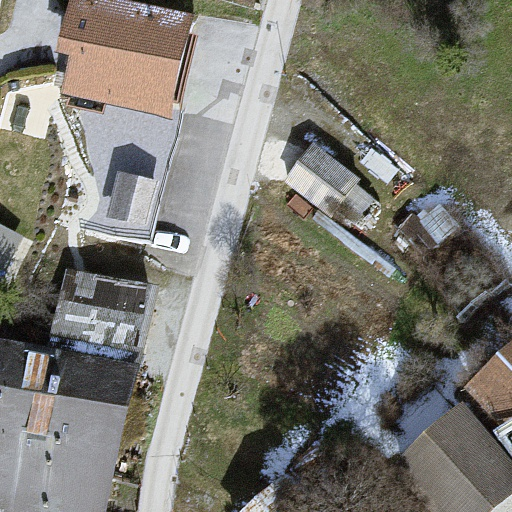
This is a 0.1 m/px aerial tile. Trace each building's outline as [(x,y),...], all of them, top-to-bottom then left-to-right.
[(193,20),(103,0),(77,0),(67,48),(81,51),(73,88),(172,111),(193,20)] [(31,243),(0,227),(0,269),(22,281),(31,243)] [(125,511),(177,301),(74,274),(65,346),(13,344),(0,423),(0,499),(21,507),(19,511),(125,511)] [(511,368),(480,398),(511,440),(511,368)] [(511,477),(470,418),(396,480),(423,511),(506,511),(511,508),(511,477)]
